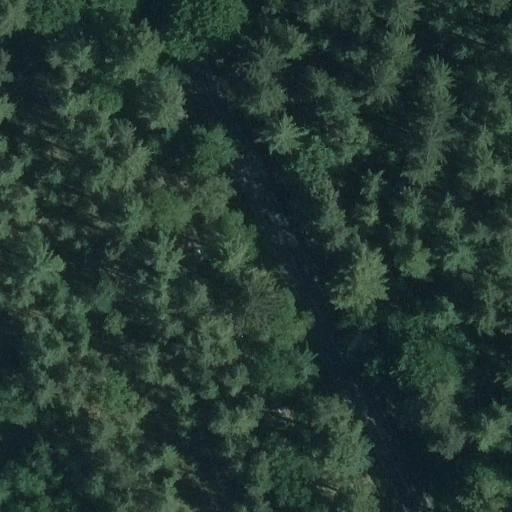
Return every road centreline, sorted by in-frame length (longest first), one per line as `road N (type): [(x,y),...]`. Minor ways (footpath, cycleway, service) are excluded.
road 1 (primary): [(419,511),(157,0)]
road 2 (track): [(498,511),(237,0)]
